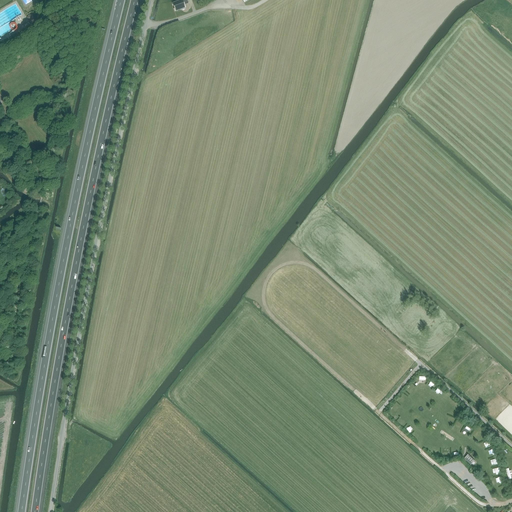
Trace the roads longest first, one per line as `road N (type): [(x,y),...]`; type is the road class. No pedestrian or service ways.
road 1 (unclassified): [(50,511),(89,278),(151,0)]
road 2 (motorway): [(34,511),(73,274),(134,0)]
road 3 (motorway): [(120,0),(69,228),(21,511)]
road 4 (track): [(495,505),(462,488),(266,310),(272,271),(310,266)]
road 5 (track): [(310,266),(511,445)]
